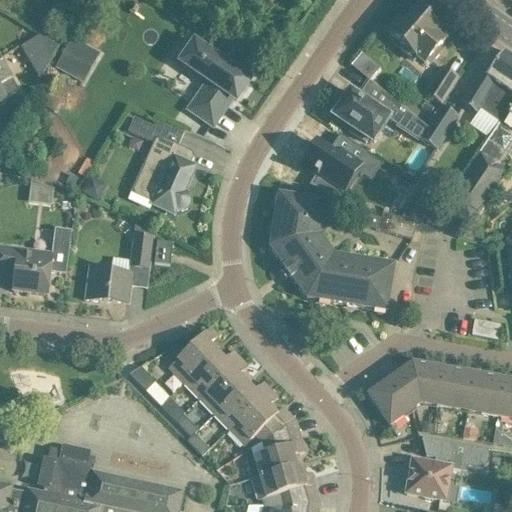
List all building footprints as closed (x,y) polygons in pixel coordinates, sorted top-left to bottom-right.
[(430,60),(433,64),(442,54),(438,50),(446,42),(438,35),(441,31),(417,10),(404,25),(398,19),(386,33),(424,66),(430,60)] [(73,41),(56,70),(78,82),(94,53),(73,41)] [(210,53),(196,43),(181,64),(210,84),(191,112),(213,127),(232,99),(236,101),(248,83),(245,81),(249,74),(227,59),(223,65),(209,56),(210,53)] [(470,91),(461,105),(476,115),(480,109),(485,113),(497,121),(501,124),(504,126),(511,113),(511,58),(504,52),(486,78),(481,74),(470,91)] [(19,93),(12,81),(0,60),(0,103),(7,100),(19,93)] [(436,103),(440,106),(457,81),(442,71),(426,97),(436,103)] [(395,126),(404,112),(369,83),(360,95),(362,96),(360,100),(350,93),(348,95),(345,93),(336,106),(339,109),(334,117),(349,128),(347,132),(364,143),(366,139),(370,142),(385,120),(395,126)] [(62,99),(45,89),(36,103),(54,113),(62,99)] [(434,150),(456,118),(439,107),(417,139),(434,150)] [(476,154),(440,207),(472,229),(483,213),(510,173),(502,168),(511,152),(511,113),(504,126),(501,124),(497,121),(476,153),(476,154)] [(190,153),(177,148),(185,131),(157,119),(153,128),(135,119),(128,134),(154,145),(143,168),(137,182),(143,185),(137,198),(153,205),(152,207),(174,217),(176,213),(178,213),(180,213),(181,213),(183,213),(184,213),(185,212),(187,211),(188,210),(189,208),(190,207),(190,206),(190,204),(190,203),(190,201),(190,200),(189,199),(188,197),(187,196),(186,195),(185,194),(196,168),(191,166),(193,161),(193,160),(193,158),(193,157),(193,156),(192,155),(191,154),(190,153)] [(315,146),(299,169),(315,180),(311,186),(338,197),(366,156),(338,137),(327,154),(315,146)] [(91,178),(82,193),(98,203),(107,188),(91,178)] [(421,190),(401,220),(417,225),(416,228),(429,232),(440,216),(431,209),(437,201),(421,190)] [(271,236),(269,249),(306,301),(319,303),(320,298),(331,300),(330,305),(346,308),(347,302),(358,304),(357,310),(374,313),(375,307),(387,309),(394,268),(381,265),(380,272),(330,264),(312,239),(316,216),(323,217),(325,204),(283,197),(281,210),(276,209),(273,226),(278,227),(277,237),(271,236)] [(383,215),(381,221),(377,232),(412,243),(416,228),(417,225),(401,220),(383,215)] [(377,232),(381,221),(370,217),(366,229),(377,232)] [(150,272),(154,240),(155,232),(136,222),(132,249),(130,269),(150,272)] [(65,277),(72,233),(56,231),(53,256),(0,249),(0,275),(15,277),(13,293),(47,298),(50,275),(65,277)] [(170,269),(173,246),(157,244),(154,267),(170,269)] [(133,276),(113,273),(112,273),(112,271),(89,268),(85,302),(107,305),(108,304),(129,306),(133,276)] [(474,322),(472,337),(498,339),(500,324),(474,322)] [(184,386),(217,354),(209,346),(218,338),(210,330),(168,370),(184,386)] [(199,402),(240,362),(233,354),(224,362),(217,354),(184,386),(199,402)] [(214,417),(247,385),(239,378),(248,369),(240,362),(199,402),(214,417)] [(436,408),(443,371),(412,366),(368,397),(390,428),(416,410),(415,409),(420,406),(436,408)] [(171,399),(155,384),(141,369),(129,377),(146,394),(160,409),(169,402),(171,399)] [(467,414),(473,377),(443,371),(436,408),(467,414)] [(497,419),(503,382),(473,377),(467,414),(497,419)] [(511,421),(511,383),(503,382),(497,419),(511,421)] [(229,433),(270,393),(263,385),(255,393),(247,385),(214,417),(229,433)] [(262,445),(296,424),(282,410),(277,416),(269,408),(278,400),(270,393),(229,433),(245,449),(256,439),(262,445)] [(176,424),(183,417),(169,402),(160,409),(176,424)] [(192,440),(194,438),(199,432),(183,417),(176,424),(192,440)] [(251,482),(296,469),(293,458),(305,455),(296,424),(262,445),(265,455),(245,461),(251,482)] [(493,446),(511,448),(511,435),(494,434),(493,446)] [(188,444),(203,459),(208,453),(194,438),(192,440),(188,444)] [(488,466),(491,452),(424,440),(422,441),(422,442),(424,442),(429,442),(426,459),(435,461),(434,466),(412,462),(409,478),(407,481),(406,485),(406,488),(407,492),(406,496),(422,499),(425,502),(432,503),(436,502),(445,503),(451,472),(467,474),(468,469),(480,471),(488,466)] [(90,459),(91,455),(62,449),(61,454),(50,451),(48,461),(43,460),(37,488),(44,490),(43,495),(28,491),(27,495),(12,492),(13,488),(0,485),(0,511),(179,511),(183,494),(93,473),(96,460),(90,459)] [(280,509),(320,507),(311,476),(299,479),(296,469),(251,482),(257,503),(277,497),(280,509)]
